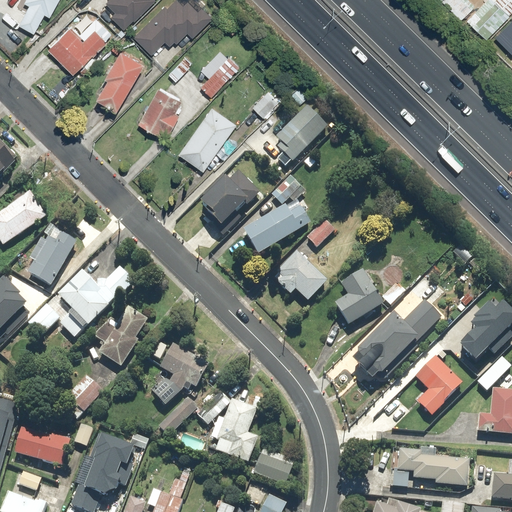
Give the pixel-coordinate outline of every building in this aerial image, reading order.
[(61,0),(27,0),(28,0),(33,3),(22,22),(37,31),(48,12),(53,14),(61,0)] [(126,27),(154,0),(109,0),(108,1),(118,10),(113,15),(126,27)] [(155,52),(168,39),(173,43),(177,39),(180,41),(190,30),(196,35),(216,16),(205,5),(201,8),(192,0),(189,0),(186,3),(183,0),(176,0),(170,6),(168,4),(137,34),(155,52)] [(505,18),(511,10),(511,0),(492,0),(489,3),(505,18)] [(230,14),(223,21),(235,33),(242,26),(230,14)] [(511,15),(493,34),(511,51),(511,49),(511,15)] [(52,46),(76,72),(110,39),(99,27),(86,39),(73,25),(52,46)] [(122,107),(149,59),(127,46),(110,74),(113,75),(102,95),(122,107)] [(202,87),(212,96),(240,66),(230,57),(202,87)] [(170,73),(177,80),(192,66),(185,59),(170,73)] [(160,87),(141,122),(164,135),(166,132),(170,134),(181,114),(177,111),(184,99),(160,87)] [(280,100),(270,90),(256,106),(266,115),(280,100)] [(216,104),(182,151),(207,168),(240,121),(216,104)] [(293,162),(294,164),(330,129),(309,108),(278,138),(284,144),(279,148),(285,154),(279,160),(287,168),(293,162)] [(18,160),(0,141),(0,180),(2,179),(3,179),(9,173),(9,172),(17,164),(15,163),(18,160)] [(218,222),(224,229),(260,195),(238,172),(227,182),(223,178),(202,198),(206,203),(204,205),(219,221),(218,222)] [(293,177),(275,196),(285,206),(303,187),(293,177)] [(0,216),(0,237),(6,247),(49,218),(33,194),(0,216)] [(245,231),(260,256),(313,226),(303,209),(292,215),(288,207),(245,231)] [(310,238),(319,247),(337,230),(328,221),(310,238)] [(54,287),(80,243),(64,234),(59,242),(52,238),(49,243),(45,240),(33,260),(38,263),(31,274),(54,287)] [(330,282),(299,254),(280,274),(285,279),(280,284),(293,297),(298,291),(310,303),(330,282)] [(88,274),(63,298),(77,311),(63,325),(78,340),(92,326),(94,328),(114,308),(112,307),(137,283),(123,268),(109,281),(100,281),(100,286),(88,274)] [(337,304),(351,327),(386,305),(364,271),(343,285),(350,296),(337,304)] [(0,339),(29,312),(26,308),(28,306),(2,279),(0,280),(0,339)] [(392,307),(409,290),(399,281),(383,298),(392,307)] [(476,300),(469,293),(461,301),(462,303),(458,308),(464,313),(476,300)] [(383,374),(386,375),(388,373),(443,318),(426,301),(405,321),(398,314),(362,350),(362,354),(356,360),(377,380),(383,374)] [(474,331),(457,349),(475,365),(511,325),(511,313),(502,305),(496,311),(489,305),(469,326),(474,331)] [(49,306),(31,324),(46,339),(65,321),(49,306)] [(102,354),(125,368),(142,342),(139,340),(151,320),(131,308),(121,324),(114,319),(97,337),(108,344),(102,354)] [(172,346),(165,342),(155,358),(162,362),(172,346)] [(169,407),(185,392),(187,389),(192,391),(195,386),(200,389),(213,366),(177,345),(163,369),(177,376),(173,383),(169,380),(156,393),(169,407)] [(454,372),(438,357),(418,378),(445,404),(472,376),(461,365),(454,372)] [(70,397),(87,413),(106,392),(89,376),(70,397)] [(511,434),(511,390),(496,389),(494,415),(482,414),(481,432),(511,434)] [(199,413),(210,424),(233,402),(222,391),(199,413)] [(0,449),(9,414),(16,415),(18,403),(0,398),(0,449)] [(191,399),(161,427),(171,437),(200,409),(191,399)] [(260,408),(234,399),(227,420),(222,418),(214,438),(220,440),(220,441),(222,441),(219,451),(252,463),(261,438),(251,434),(260,408)] [(89,447),(95,430),(83,425),(77,443),(89,447)] [(24,429),(17,453),(67,466),(74,440),(55,435),(54,437),(24,429)] [(82,486),(76,503),(96,510),(102,493),(105,495),(118,489),(123,477),(117,475),(121,462),(127,464),(132,449),(100,437),(94,454),(99,456),(87,488),(82,486)] [(298,461),(266,449),(256,474),(288,486),(298,461)] [(473,460),(424,455),(424,451),(402,449),(400,471),(417,472),(416,479),(439,481),(438,484),(470,487),(473,460)] [(33,472),(27,470),(21,486),(39,493),(42,484),(30,480),(33,472)] [(511,475),(497,474),(495,497),(511,498),(511,475)] [(155,511),(181,511),(185,501),(182,500),(188,484),(177,480),(171,496),(156,490),(150,505),(157,508),(155,511)] [(9,495),(3,511),(45,511),(48,505),(40,502),(39,505),(9,495)] [(284,511),(289,504),(272,495),(263,511),(284,511)] [(145,511),(149,504),(133,498),(127,511),(145,511)] [(446,501),(443,511),(466,511),(467,505),(446,501)] [(380,502),(376,511),(422,511),(423,509),(401,502),(399,508),(380,502)]
